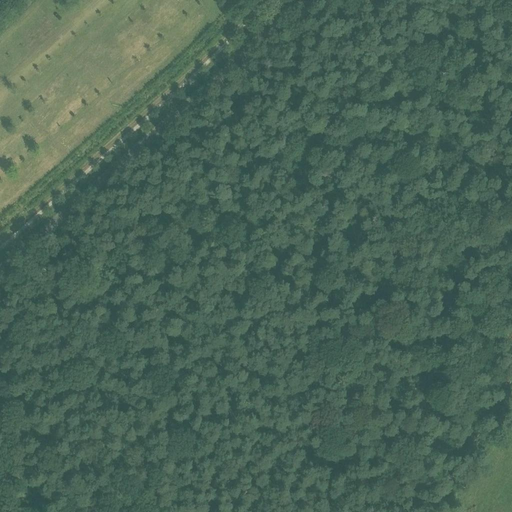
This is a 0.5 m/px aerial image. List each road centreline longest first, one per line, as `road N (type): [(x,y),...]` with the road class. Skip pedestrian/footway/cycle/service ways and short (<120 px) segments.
road 1 (unclassified): [(0,268),(303,0)]
road 2 (unknown): [(101,0),(3,84)]
